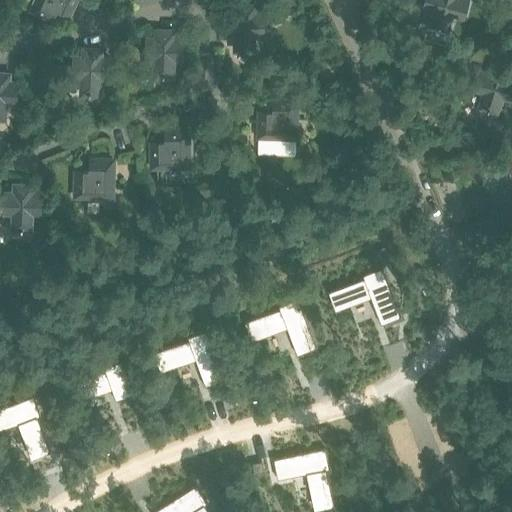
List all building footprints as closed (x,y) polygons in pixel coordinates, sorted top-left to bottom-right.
[(77,0),(32,0),(29,9),(53,20),(58,10),(71,16),(77,0)] [(424,0),(423,4),(433,7),(429,23),(448,28),(453,12),(463,15),(467,0),(424,0)] [(257,2),(234,1),(234,10),(227,9),(225,35),(233,35),(233,51),(255,52),(256,35),(264,36),(265,11),(257,11),(257,2)] [(177,27),(154,26),(154,35),(146,34),(145,60),(153,60),(152,77),(175,78),(176,60),(184,61),(185,35),(177,35),(177,27)] [(111,79),(112,54),(104,54),(104,45),(81,44),(80,53),(72,53),(71,77),(80,78),(79,95),(101,96),(102,79),(111,79)] [(489,72),(480,69),(473,89),(482,93),(477,108),(497,115),(502,99),(511,102),(511,101),(511,79),(509,78),(511,68),(493,62),(489,72)] [(17,104),(19,79),(11,79),(12,70),(0,68),(0,120),(7,121),(8,103),(17,104)] [(300,96),(273,95),(273,99),(262,98),(261,109),(257,109),(256,138),(298,139),(300,96)] [(191,169),(191,126),(164,126),(164,140),(149,140),(149,169),(191,169)] [(114,198),(116,157),(90,155),(89,169),(74,168),(73,197),(114,198)] [(42,215),(43,190),(35,190),(35,182),(13,181),(12,189),(4,189),(3,213),(11,214),(11,231),(33,232),(34,215),(42,215)] [(364,277),(330,290),(332,296),(334,302),(334,301),(337,307),(370,295),(371,296),(382,324),(401,316),(382,267),(363,274),(364,277)] [(280,307),(246,320),(248,326),(250,332),(253,338),(287,325),(287,327),(297,354),(317,347),(298,297),(279,305),(280,307)] [(189,339),(155,351),(157,357),(157,358),(159,363),(161,369),(195,357),(196,358),(206,386),(225,379),(207,329),(188,336),(189,339)] [(105,369),(78,379),(84,396),(111,387),(112,388),(116,399),(134,393),(133,392),(122,360),(104,366),(105,369)] [(33,395),(0,407),(0,429),(19,423),(20,422),(32,456),(38,454),(44,452),(50,450),(38,416),(41,415),(33,395)] [(325,445),(274,456),(278,475),(307,469),(314,506),(334,502),(326,465),(329,465),(325,445)] [(197,484),(152,511),(210,511),(205,503),(208,502),(197,484)]
